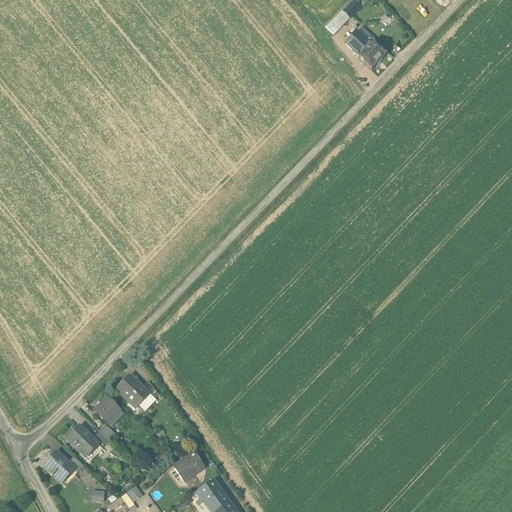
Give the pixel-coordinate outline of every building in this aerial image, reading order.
[(353,0),(325,29),(333,37),(361,8),(353,0)] [(387,56),(374,43),(371,46),(357,33),(346,45),(359,57),(359,58),(372,71),(387,56)] [(143,389),(129,377),(116,391),(136,410),(149,396),(150,396),(143,389)] [(156,392),(148,383),(143,389),(150,396),(149,396),(151,398),(156,392)] [(119,412),(107,400),(94,413),(107,425),(119,412)] [(116,436),(105,426),(98,433),(108,442),(109,443),(116,436)] [(98,444),(80,428),(67,441),(73,448),(72,449),(73,450),(74,449),(84,458),(92,450),(90,448),(95,443),(97,445),(98,444)] [(108,442),(98,433),(94,438),(103,447),(108,442)] [(68,464),(56,453),(43,466),(53,476),(51,478),(53,479),(54,477),(62,484),(63,483),(62,482),(73,471),(74,472),(75,471),(68,464)] [(194,454),(174,468),(184,483),(204,469),(194,454)] [(83,468),(73,459),(68,464),(75,471),(74,472),(77,474),(83,468)] [(151,472),(143,464),(139,469),(146,477),(151,472)] [(218,511),(229,504),(213,482),(196,494),(200,501),(203,499),(211,511),(218,511)] [(136,487),(127,493),(134,502),(143,496),(136,487)]
